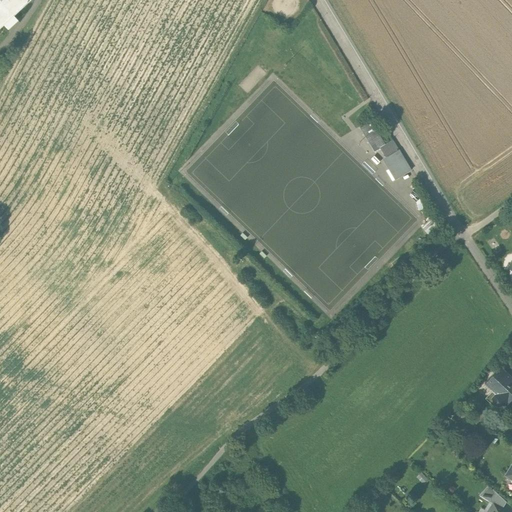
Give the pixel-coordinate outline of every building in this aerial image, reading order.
[(0,0),(0,25),(28,0),(0,0)] [(385,145),(370,120),(361,126),(376,150),(380,148),(385,145)] [(385,145),(380,148),(386,158),(389,156),(401,176),(411,170),(393,140),(385,145)] [(421,199),(413,191),(409,195),(417,203),(421,199)] [(511,379),(499,368),(484,383),(492,391),(485,398),(500,413),(511,400),(511,379)] [(488,485),(479,495),(493,503),(502,509),(506,502),(488,485)] [(507,511),(502,509),(493,503),(487,511),(507,511)]
